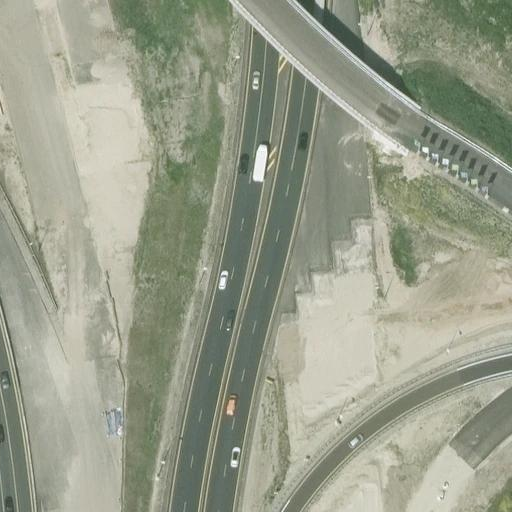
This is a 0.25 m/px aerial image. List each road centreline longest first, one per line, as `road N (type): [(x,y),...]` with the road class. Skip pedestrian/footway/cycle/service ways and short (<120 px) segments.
road 1 (motorway): [(205,511),(81,0)]
road 2 (motorway): [(9,0),(75,266),(119,511)]
road 3 (motorway): [(351,511),(305,0)]
road 4 (motorway): [(511,191),(412,138),(257,0)]
road 5 (motorway): [(0,273),(92,511)]
road 6 (motorway): [(432,511),(464,450),(511,410)]
